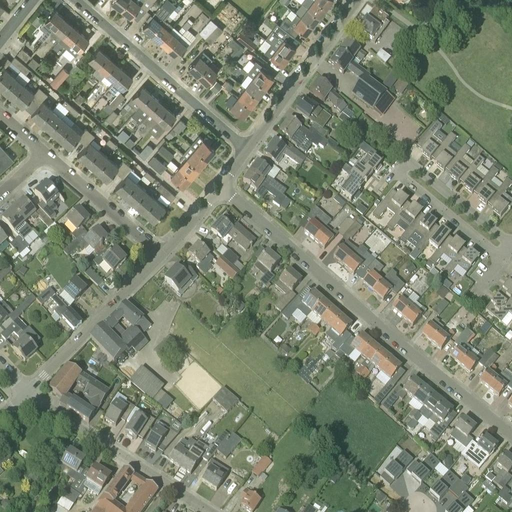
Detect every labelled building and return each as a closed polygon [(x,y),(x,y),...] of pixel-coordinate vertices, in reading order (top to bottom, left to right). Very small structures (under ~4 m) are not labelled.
[(112,0),(111,2),(121,10),(129,0),(112,0)] [(131,18),(140,6),(146,11),(154,0),(129,0),(121,10),(131,18)] [(326,9),(314,0),(302,0),(300,3),(307,8),(307,9),(319,18),(326,9)] [(314,0),(326,9),(332,0),(314,0)] [(164,11),(169,5),(165,2),(160,7),(164,11)] [(440,18),(445,13),(438,7),(434,12),(440,18)] [(307,9),(300,17),(313,27),(319,18),(307,9)] [(357,31),(372,42),(375,44),(389,25),(386,22),(388,19),(374,9),(367,19),(366,18),(357,31)] [(44,22),(50,27),(53,30),(50,33),(50,34),(64,18),(54,10),(44,22)] [(151,35),(160,43),(173,27),(168,23),(177,13),(174,10),(165,20),(165,19),(151,35)] [(151,35),(165,19),(156,12),(153,16),(151,15),(146,20),(148,21),(143,27),(151,35)] [(313,27),(300,17),(297,15),(292,21),(287,17),(280,26),(295,37),(300,31),(306,36),(313,27)] [(280,44),(277,49),(289,57),(296,48),(274,32),(279,25),(267,16),(262,23),(274,32),(271,37),(280,44)] [(50,34),(59,41),(72,26),(64,18),(50,34)] [(160,43),(168,50),(193,22),(189,19),(178,31),(173,27),(160,43)] [(217,25),(211,19),(199,32),(205,38),(204,38),(205,39),(217,25)] [(193,22),(168,50),(177,58),(195,37),(187,29),(193,23),(193,22)] [(217,25),(205,39),(210,44),(223,30),(217,25)] [(59,41),(67,49),(81,33),(72,26),(59,41)] [(236,38),(251,50),(256,44),(241,32),(236,38)] [(81,33),(67,49),(75,55),(79,51),(79,52),(89,40),(81,33)] [(244,49),(233,38),(228,43),(235,50),(231,54),(235,58),(244,49)] [(358,67),(362,61),(366,56),(347,42),(339,53),(358,67)] [(281,67),(289,57),(277,49),(270,44),(263,53),(270,58),(281,67)] [(22,48),(17,54),(26,62),(31,56),(22,48)] [(92,73),(107,56),(98,48),(88,60),(97,67),(92,73)] [(188,67),(197,76),(208,64),(208,65),(212,60),(203,51),(188,67)] [(385,65),(390,58),(381,51),(376,57),(385,65)] [(370,76),(358,67),(339,53),(330,65),(343,75),(347,69),(362,80),(351,94),(381,117),(389,106),(390,106),(395,100),(368,80),(370,76)] [(116,63),(107,56),(92,73),(101,81),(105,75),(116,63)] [(21,70),(25,65),(15,57),(11,62),(21,70)] [(33,57),(28,63),(35,69),(40,63),(33,57)] [(109,88),(124,71),(116,63),(105,75),(114,82),(109,88)] [(76,64),(69,72),(74,76),(76,74),(80,78),(85,72),(76,64)] [(208,64),(197,76),(206,85),(217,73),(208,65),(208,64)] [(21,70),(25,74),(30,69),(25,65),(21,70)] [(253,78),(265,88),(273,78),(266,73),(268,71),(262,66),(260,68),(253,78)] [(0,74),(0,87),(3,90),(15,77),(5,68),(0,74)] [(57,87),(69,72),(63,68),(53,79),(50,82),(57,87)] [(133,78),(124,71),(109,88),(114,93),(119,87),(122,90),(123,89),(123,90),(133,78)] [(15,77),(3,90),(13,99),(24,85),(15,77)] [(253,78),(245,88),(258,98),(265,88),(253,78)] [(392,89),(397,93),(404,84),(399,80),(392,89)] [(222,87),(217,82),(210,88),(216,94),(221,88),(222,87)] [(227,82),(223,87),(228,90),(229,91),(233,86),(227,82)] [(337,110),(341,114),(347,107),(344,103),(336,95),(332,92),(331,92),(318,82),(310,92),(324,102),(327,98),(331,103),(330,104),(337,110)] [(30,98),(34,102),(43,91),(39,88),(34,93),(24,85),(13,99),(22,107),(30,98)] [(132,98),(127,103),(131,106),(136,110),(151,94),(142,86),(132,98)] [(238,97),(251,107),(258,98),(245,88),(238,97)] [(48,95),(43,91),(34,102),(39,105),(31,115),(40,123),(53,109),(43,101),(48,95)] [(120,92),(109,104),(114,109),(125,96),(120,92)] [(80,104),(85,98),(79,93),(74,99),(80,104)] [(140,114),(145,118),(159,101),(151,94),(136,110),(133,114),(133,113),(124,123),(129,127),(140,114)] [(251,107),(238,97),(229,109),(235,113),(236,112),(243,117),(251,107)] [(62,104),(69,110),(72,106),(65,100),(62,104)] [(143,136),(153,125),(168,108),(159,101),(145,118),(142,121),(146,125),(139,133),(143,136)] [(309,121),(312,118),(317,122),(320,118),(323,120),(325,116),(311,104),(310,106),(303,101),(295,112),(309,121)] [(76,116),(79,112),(72,106),(69,110),(76,116)] [(120,119),(124,123),(133,113),(124,106),(119,112),(123,115),(120,119)] [(168,108),(153,125),(162,132),(176,116),(168,108)] [(40,123),(50,131),(62,117),(53,109),(40,123)] [(118,114),(113,110),(105,119),(110,124),(118,114)] [(347,127),(352,121),(342,114),(338,120),(347,127)] [(50,131),(59,139),(71,126),(62,117),(50,131)] [(186,124),(180,119),(172,128),(178,133),(186,124)] [(317,148),(319,145),(323,149),(328,143),(326,141),(323,140),(310,130),(308,132),(300,126),(300,127),(290,119),(279,133),(296,146),(302,138),(317,148)] [(82,142),(90,132),(86,129),(84,131),(75,122),(72,126),(71,126),(59,139),(69,148),(77,139),(82,142)] [(423,155),(429,160),(431,159),(430,158),(441,145),(441,144),(442,143),(443,144),(446,140),(438,133),(443,127),(437,122),(416,147),(417,148),(417,147),(425,153),(423,155)] [(310,130),(323,140),(324,139),(328,133),(327,133),(315,123),(310,130)] [(78,155),(87,164),(100,150),(90,141),(94,136),(90,132),(82,142),(86,146),(78,155)] [(437,166),(444,172),(445,170),(456,156),(455,156),(456,155),(448,149),(457,138),(451,134),(446,140),(443,144),(442,143),(441,144),(441,145),(430,158),(431,159),(429,160),(430,161),(431,159),(439,164),(437,166)] [(216,150),(209,144),(212,141),(206,137),(204,140),(195,149),(207,160),(216,150)] [(335,149),(338,146),(328,138),(326,141),(328,143),(335,149)] [(111,151),(116,145),(109,139),(104,145),(111,151)] [(278,166),(285,156),(300,167),(306,158),(291,148),(289,150),(286,148),(274,140),(263,155),(278,166)] [(144,160),(153,149),(148,144),(140,153),(134,147),(132,149),(144,160)] [(170,160),(174,155),(162,145),(158,150),(170,160)] [(451,178),(458,183),(459,181),(470,167),(462,160),(471,150),(465,145),(457,156),(456,155),(455,156),(456,156),(445,170),(444,172),(443,172),(444,172),(446,170),(453,176),(451,178)] [(207,160),(195,149),(187,158),(199,169),(207,160)] [(87,164),(97,172),(109,158),(100,150),(87,164)] [(5,151),(0,155),(0,173),(14,160),(5,151)] [(357,166),(352,172),(364,181),(365,181),(367,183),(367,182),(365,180),(371,173),(373,175),(375,172),(377,174),(382,168),(380,166),(383,162),(381,163),(370,154),(360,167),(357,166)] [(160,174),(166,167),(154,156),(148,163),(160,174)] [(459,181),(458,183),(457,183),(458,184),(460,181),(467,187),(465,189),(472,195),(473,193),(484,179),(484,178),(476,172),(485,162),(479,157),(471,167),(470,167),(459,181)] [(109,158),(97,172),(107,181),(115,171),(119,175),(128,165),(123,161),(119,167),(109,158)] [(199,169),(187,158),(179,168),(191,178),(199,169)] [(257,162),(250,173),(286,199),(283,196),(286,191),(267,177),(270,172),(257,162)] [(115,188),(125,196),(137,183),(127,174),(132,168),(128,165),(119,175),(123,179),(115,188)] [(179,168),(171,177),(183,188),(191,178),(179,168)] [(486,206),(487,204),(498,190),(490,183),(499,173),(493,168),(485,179),(484,178),(484,179),(473,193),(472,195),(474,193),(481,199),(479,201),(486,206)] [(150,181),(154,177),(147,171),(143,175),(150,181)] [(359,188),(364,181),(352,172),(349,177),(351,178),(340,191),(352,200),(351,202),(354,199),(356,200),(361,194),(359,193),(361,190),(359,188)] [(280,208),(286,199),(250,173),(243,182),(257,192),(256,193),(256,196),(261,199),(263,198),(268,192),(276,198),(273,203),(280,208)] [(511,177),(510,176),(507,180),(499,190),(498,190),(487,204),(486,206),(486,207),(488,205),(495,210),(493,212),(500,218),(508,208),(510,210),(511,208),(511,200),(504,195),(511,185),(511,177)] [(33,192),(42,203),(44,205),(40,209),(44,213),(51,221),(56,216),(53,213),(57,209),(53,205),(60,198),(46,183),(38,191),(37,189),(33,192)] [(137,183),(125,196),(135,205),(146,191),(137,183)] [(157,188),(161,193),(166,188),(161,183),(157,188)] [(161,193),(171,201),(176,196),(166,188),(161,193)] [(135,205),(144,213),(156,199),(146,191),(135,205)] [(406,203),(408,201),(408,200),(408,201),(402,195),(400,197),(393,192),(393,191),(373,215),(378,220),(387,210),(395,216),(406,203)] [(156,199),(144,213),(154,221),(166,208),(156,199)] [(26,224),(31,219),(36,215),(23,201),(13,210),(26,224)] [(420,215),(423,212),(422,212),(416,207),(414,209),(407,203),(409,201),(408,201),(406,203),(395,216),(387,227),(393,231),(396,227),(405,233),(409,228),(420,215)] [(327,228),(326,227),(331,222),(315,207),(307,218),(313,223),(304,233),(315,242),(327,228)] [(2,220),(15,234),(18,238),(20,237),(23,240),(33,231),(26,224),(13,210),(2,220)] [(73,239),(75,242),(76,241),(85,232),(81,228),(89,221),(79,210),(66,222),(76,232),(73,235),(73,239)] [(423,212),(420,215),(409,228),(405,233),(401,238),(407,243),(415,232),(423,239),(434,226),(435,226),(437,224),(436,223),(436,224),(430,218),(428,220),(421,214),(423,212)] [(48,230),(54,224),(51,221),(44,213),(38,218),(48,230)] [(211,232),(223,242),(232,230),(236,226),(234,225),(235,223),(226,215),(221,220),(211,232)] [(338,234),(343,238),(360,218),(358,221),(355,219),(354,220),(351,217),(349,219),(348,218),(338,229),(340,231),(337,234),(338,234)] [(364,222),(360,218),(343,238),(347,242),(350,239),(351,240),(362,228),(360,227),(364,222)] [(55,224),(54,224),(48,230),(44,234),(48,239),(59,229),(55,224)] [(449,238),(451,235),(450,235),(444,230),(442,232),(435,226),(437,224),(435,226),(434,226),(423,239),(415,250),(421,254),(429,244),(438,251),(437,251),(448,238),(449,238)] [(232,240),(245,252),(255,241),(237,225),(236,226),(232,230),(223,242),(227,246),(232,240)] [(325,250),(338,234),(337,234),(334,231),(333,233),(332,232),(327,228),(315,242),(325,250)] [(80,245),(76,241),(75,242),(63,253),(67,257),(77,248),(82,253),(87,247),(93,254),(108,240),(97,229),(80,245)] [(437,251),(429,261),(435,266),(443,255),(452,262),(451,263),(452,263),(463,249),(465,247),(465,246),(458,241),(456,243),(449,238),(451,235),(449,238),(448,238),(437,251)] [(24,252),(29,247),(23,240),(20,237),(18,238),(15,241),(24,252)] [(15,241),(10,246),(19,256),(24,252),(15,241)] [(352,246),(347,242),(341,248),(342,248),(333,258),(344,268),(353,257),(353,256),(356,253),(350,248),(352,246)] [(189,255),(199,265),(196,268),(204,276),(212,267),(209,264),(214,260),(210,256),(198,245),(189,255)] [(465,247),(463,249),(452,263),(451,263),(443,272),(449,277),(457,267),(466,274),(479,258),(472,253),(470,255),(463,249),(465,247)] [(126,261),(115,249),(112,252),(108,248),(93,262),(98,268),(103,263),(113,273),(126,261)] [(222,258),(232,267),(232,268),(238,262),(239,260),(230,251),(227,254),(226,253),(222,258)] [(364,255),(358,251),(353,257),(344,268),(354,277),(362,267),(367,270),(375,261),(375,260),(372,258),(366,253),(364,255)] [(275,277),(271,274),(272,273),(272,272),(280,262),(268,252),(257,264),(267,273),(259,282),(266,288),(275,277)] [(239,274),(232,268),(232,267),(222,258),(215,265),(228,277),(229,276),(234,281),(239,274)] [(362,284),(373,293),(387,277),(382,282),(376,277),(384,268),(375,261),(367,270),(371,274),(362,284)] [(244,268),(238,262),(232,268),(239,274),(244,268)] [(165,281),(167,282),(178,293),(177,295),(181,298),(198,279),(184,265),(185,264),(184,263),(173,275),(171,274),(165,281)] [(87,267),(82,272),(98,287),(103,282),(87,267)] [(0,281),(1,282),(11,273),(7,268),(0,273),(0,281)] [(289,271),(279,283),(275,287),(285,296),(274,307),(281,314),(296,297),(292,293),(301,281),(289,271)] [(397,286),(387,277),(373,293),(383,302),(392,292),(396,296),(405,287),(400,282),(397,286)] [(63,292),(73,302),(75,303),(87,291),(81,285),(83,283),(78,278),(63,292)] [(497,296),(499,298),(511,308),(511,285),(510,284),(511,285),(507,288),(506,289),(505,291),(502,289),(497,296)] [(219,297),(224,291),(220,288),(215,293),(219,297)] [(312,313),(323,300),(314,292),(304,303),(299,298),(283,316),(288,321),(297,312),(306,319),(311,314),(312,313)] [(392,310),(403,319),(412,308),(406,303),(411,298),(406,294),(392,310)] [(18,309),(23,314),(28,308),(33,303),(36,300),(32,295),(18,309)] [(62,318),(74,332),(82,325),(55,295),(50,299),(59,308),(54,312),(61,320),(62,318)] [(511,308),(499,298),(499,299),(496,302),(495,302),(494,303),(495,303),(493,305),(491,303),(485,311),(486,311),(501,323),(508,314),(511,317),(511,308)] [(311,314),(320,322),(332,308),(323,300),(312,313),(311,314)] [(439,317),(449,305),(443,300),(433,312),(439,317)] [(32,312),(37,307),(33,303),(28,308),(32,312)] [(140,337),(151,326),(125,305),(91,339),(99,347),(111,361),(114,363),(130,347),(137,353),(147,343),(140,337)] [(0,325),(9,318),(13,314),(8,308),(2,313),(0,310),(0,325)] [(330,330),(342,317),(332,308),(320,322),(330,330)] [(412,308),(403,319),(413,328),(426,312),(422,308),(418,313),(412,308)] [(342,317),(330,330),(341,340),(352,326),(342,317)] [(422,335),(432,344),(440,333),(444,328),(438,324),(440,323),(435,319),(422,335)] [(25,326),(20,331),(13,324),(1,336),(6,342),(14,334),(18,339),(29,328),(26,325),(25,326)] [(307,331),(310,333),(315,328),(312,325),(307,331)] [(315,328),(310,333),(315,338),(320,332),(315,328)] [(450,359),(460,367),(474,351),(466,344),(473,335),(466,329),(454,345),(459,349),(450,359)] [(440,333),(432,344),(441,351),(454,335),(450,331),(445,337),(440,333)] [(15,341),(18,339),(14,334),(6,342),(13,350),(25,362),(38,351),(26,338),(19,345),(15,341)] [(345,345),(335,356),(340,360),(345,355),(348,358),(354,351),(361,357),(372,343),(362,335),(356,341),(351,337),(345,345)] [(169,338),(155,351),(161,359),(176,345),(169,338)] [(335,356),(345,345),(339,340),(325,357),(330,361),(335,356)] [(372,343),(361,357),(366,361),(361,367),(356,373),(360,377),(382,351),(372,343)] [(483,368),(488,362),(494,354),(495,354),(489,350),(483,358),(474,351),(460,367),(470,375),(478,365),(483,368)] [(380,373),(391,359),(382,351),(360,377),(364,381),(375,369),(380,373)] [(498,358),(494,354),(488,362),(492,366),(498,358)] [(391,359),(380,373),(390,382),(402,368),(391,359)] [(89,424),(110,392),(100,386),(76,370),(69,365),(50,388),(49,390),(62,401),(59,405),(89,424)] [(479,382),(489,390),(502,374),(497,379),(492,375),(497,369),(493,366),(479,382)] [(507,387),(511,391),(511,381),(511,382),(502,374),(489,390),(498,398),(507,387)] [(403,391),(398,387),(382,407),(388,412),(397,401),(398,403),(399,401),(407,407),(410,404),(403,399),(407,395),(413,400),(423,387),(413,378),(403,391)] [(379,405),(395,387),(389,382),(380,394),(382,396),(376,403),(379,405)] [(413,400),(423,408),(433,395),(423,387),(413,400)] [(224,389),(213,400),(228,414),(239,402),(224,389)] [(428,422),(443,403),(433,395),(423,408),(419,413),(413,420),(413,421),(407,428),(411,431),(414,431),(418,425),(417,424),(422,418),(428,422)] [(122,417),(127,420),(125,423),(126,423),(136,408),(126,402),(123,407),(117,402),(105,420),(116,427),(122,417)] [(443,403),(428,422),(428,423),(429,421),(435,425),(430,433),(438,440),(448,428),(443,424),(453,411),(443,403)] [(413,420),(419,413),(413,408),(407,416),(413,420)] [(156,421),(147,415),(144,420),(137,415),(125,433),(128,435),(127,436),(133,439),(133,438),(136,440),(142,430),(147,433),(143,440),(156,421)] [(475,429),(464,420),(455,430),(456,430),(450,437),(458,443),(454,447),(462,454),(474,441),(469,437),(475,429)] [(162,443),(168,447),(167,450),(169,447),(179,436),(166,428),(163,433),(157,428),(145,446),(156,453),(162,443)] [(222,446),(217,453),(226,460),(242,442),(233,434),(222,446)] [(477,461),(483,465),(493,453),(494,454),(495,452),(494,452),(498,447),(485,437),(482,442),(481,441),(480,443),(476,449),(483,454),(477,461)] [(188,444),(183,440),(169,461),(180,468),(193,448),(197,444),(190,440),(188,444)] [(180,468),(191,476),(202,459),(208,463),(217,453),(222,446),(216,442),(213,447),(211,445),(208,449),(198,443),(197,444),(193,448),(180,468)] [(65,486),(70,489),(86,469),(82,466),(85,461),(70,451),(62,464),(55,460),(45,472),(54,478),(58,471),(70,479),(65,486)] [(0,468),(11,458),(6,452),(0,458),(0,468)] [(380,479),(389,487),(413,461),(403,453),(380,479)] [(503,490),(505,488),(511,478),(508,475),(511,469),(511,458),(506,454),(497,466),(502,470),(493,482),(503,490)] [(440,464),(430,456),(420,467),(415,463),(406,472),(411,477),(420,486),(440,464)] [(9,468),(15,462),(12,459),(6,465),(9,468)] [(259,478),(263,474),(266,470),(265,468),(259,464),(252,472),(259,478)] [(340,476),(345,469),(339,465),(328,480),(334,485),(337,480),(338,481),(341,476),(340,476)] [(70,489),(62,498),(57,505),(68,511),(69,511),(85,488),(98,496),(101,491),(101,492),(111,477),(96,467),(87,480),(82,477),(86,469),(70,489)] [(219,471),(213,467),(202,483),(216,492),(226,477),(218,472),(219,471)] [(43,473),(37,468),(32,476),(29,473),(23,479),(33,487),(43,473)] [(126,469),(105,496),(115,503),(131,481),(143,488),(145,484),(134,476),(134,475),(126,469)] [(456,479),(449,472),(429,494),(439,502),(448,491),(453,496),(463,485),(456,479)] [(115,503),(105,496),(92,511),(141,511),(157,492),(146,484),(146,485),(145,484),(143,488),(125,511),(115,503)] [(463,485),(453,496),(458,500),(447,511),(464,511),(473,503),(464,494),(468,490),(463,485)] [(510,492),(505,488),(503,490),(497,497),(507,505),(511,499),(508,495),(510,492)] [(241,507),(248,511),(253,511),(263,497),(252,490),(251,493),(246,489),(241,497),(245,501),(241,507)]
